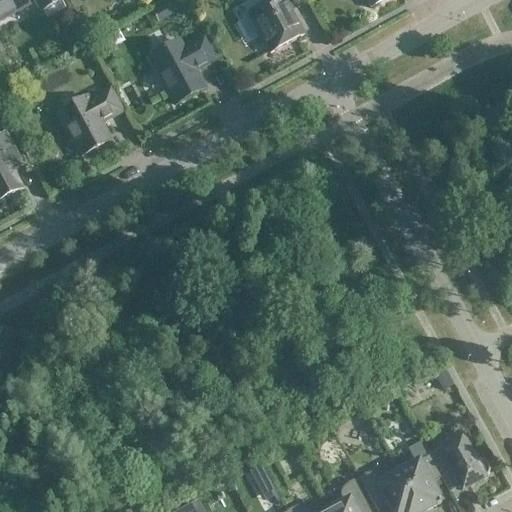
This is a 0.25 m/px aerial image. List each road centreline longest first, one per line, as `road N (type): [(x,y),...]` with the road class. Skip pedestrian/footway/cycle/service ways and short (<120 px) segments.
road 1 (tertiary): [(0,269),(333,87)]
road 2 (residential): [(476,357),(333,87)]
road 3 (tertiary): [(333,87),(461,18)]
